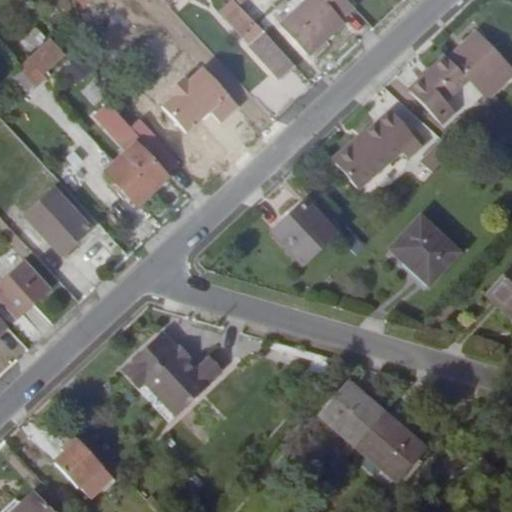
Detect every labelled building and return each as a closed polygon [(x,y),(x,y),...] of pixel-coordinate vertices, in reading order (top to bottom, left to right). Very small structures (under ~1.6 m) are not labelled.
[(107,0),(77,0),(92,15),(107,0)] [(164,0),(179,15),(195,0),(164,0)] [(232,0),(242,10),(245,13),(259,0),(232,0)] [(319,0),(322,4),(301,21),(288,33),(317,66),(352,37),(347,32),(362,18),(345,0),(319,0)] [(301,21),(322,4),(319,0),(313,0),(295,15),(301,21)] [(245,13),(242,10),(230,21),(252,45),(264,34),(245,13)] [(30,53),(46,37),(36,27),(20,43),(30,53)] [(290,90),(305,77),(264,34),(252,45),(260,53),(257,55),(290,90)] [(456,67),(461,72),(488,46),(484,42),(456,67)] [(494,107),(511,91),(511,72),(488,46),(461,72),(481,93),(494,107)] [(72,62),(58,47),(28,75),(26,77),(43,94),(45,97),(57,88),(52,82),(72,62)] [(464,125),(455,116),(481,93),(461,72),(456,67),(419,101),(451,137),(464,125)] [(19,83),(35,101),(43,94),(26,77),(19,83)] [(96,82),(82,89),(90,104),(104,97),(96,82)] [(111,182),(144,218),(166,199),(178,188),(175,184),(189,172),(148,128),(138,136),(116,111),(100,125),(134,163),(111,182)] [(421,165),(432,155),(403,121),(369,150),(367,147),(341,169),(366,198),(415,157),(421,165)] [(472,129),(451,150),(462,161),(484,140),(472,129)] [(460,165),(462,161),(451,150),(430,172),(442,184),(460,165)] [(69,264),(99,237),(62,197),(33,224),(69,264)] [(312,273),(345,243),(314,208),(281,239),(312,273)] [(440,289),(470,259),(432,223),(403,252),(440,289)] [(25,325),(55,296),(31,270),(1,299),(25,325)] [(511,290),(499,304),(511,316),(511,290)] [(0,348),(15,335),(0,319),(0,348)] [(161,400),(168,393),(183,410),(198,426),(233,396),(230,391),(241,383),(230,370),(218,380),(183,342),(142,380),(161,400)] [(324,368),(341,373),(346,367),(280,348),(277,355),(324,368)] [(306,391),(317,401),(337,378),(324,368),(306,391)] [(329,420),(365,453),(393,419),(358,387),(329,420)] [(161,400),(176,416),(183,410),(168,393),(161,400)] [(403,489),(434,455),(393,419),(365,453),(403,489)] [(91,491),(111,473),(82,442),(69,453),(74,459),(64,470),(87,494),(91,491)] [(100,502),(120,483),(111,473),(91,491),(100,502)] [(59,511),(46,497),(30,511),(59,511)]
